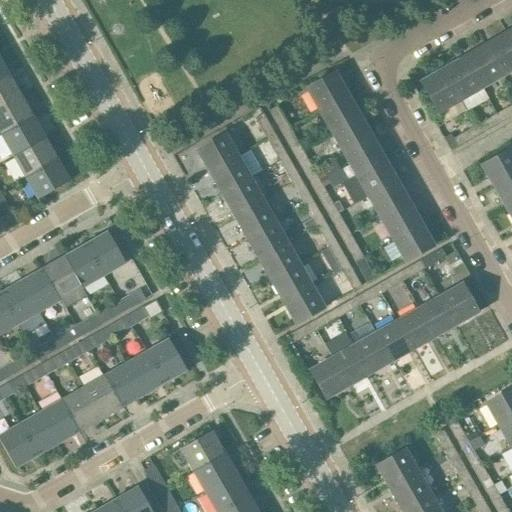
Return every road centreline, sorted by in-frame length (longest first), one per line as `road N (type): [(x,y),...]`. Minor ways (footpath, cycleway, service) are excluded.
road 1 (residential): [(478,0),(385,51),(374,65),(511,313)]
road 2 (residential): [(18,511),(261,375)]
road 3 (residential): [(261,375),(142,167)]
road 4 (residential): [(142,167),(46,0)]
road 5 (residential): [(142,167),(0,251)]
road 6 (residential): [(339,511),(261,375)]
